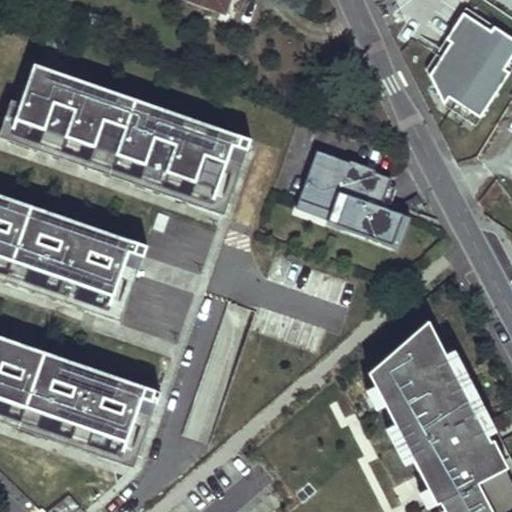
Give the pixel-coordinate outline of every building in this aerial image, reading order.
[(195,0),(222,9),(225,0),(195,0)] [(421,83),(478,117),(511,58),(511,35),(465,8),(421,83)] [(253,137),(36,62),(22,102),(11,132),(17,134),(19,128),(16,127),(19,117),(217,186),(214,195),(210,194),(208,200),(214,202),(234,143),(249,148),(253,137)] [(22,102),(12,98),(0,133),(0,135),(226,214),(249,148),(234,143),(214,202),(208,200),(210,194),(214,195),(217,186),(19,117),(16,127),(19,128),(17,134),(11,132),(22,102)] [(349,163),(317,151),(306,179),(340,192),(329,221),(327,224),(341,230),(353,197),(388,210),(390,205),(396,189),(391,187),(394,177),(349,161),(349,163)] [(306,179),(296,208),(329,221),(340,192),(306,179)] [(147,243),(0,191),(0,254),(110,293),(108,300),(104,299),(102,305),(108,307),(128,249),(142,254),(143,254),(147,243)] [(416,196),(396,206),(407,210),(421,203),(416,196)] [(388,210),(353,197),(341,230),(391,248),(403,215),(394,212),(388,210)] [(398,250),(410,218),(403,215),(391,248),(398,250)] [(327,248),(334,229),(315,222),(308,241),(327,248)] [(0,277),(119,319),(142,254),(128,249),(108,307),(102,305),(104,299),(108,300),(110,293),(0,254),(0,277)] [(511,511),(511,484),(429,325),(369,372),(442,511),(511,511)] [(155,387),(0,333),(0,396),(123,439),(121,447),(117,445),(115,451),(121,453),(141,395),(156,400),(157,395),(153,393),(155,387)] [(0,419),(132,465),(156,400),(141,395),(121,453),(115,451),(117,445),(121,447),(123,439),(0,396),(0,419)]
